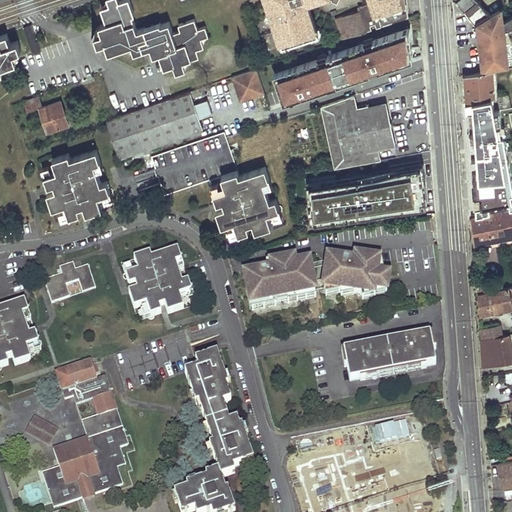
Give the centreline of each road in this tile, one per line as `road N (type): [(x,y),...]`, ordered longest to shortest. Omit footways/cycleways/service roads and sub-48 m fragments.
road 1 (tertiary): [(428,0),(453,388),(469,443),(474,511)]
road 2 (residential): [(0,250),(143,216),(183,221),(202,235),(216,257),(287,511)]
